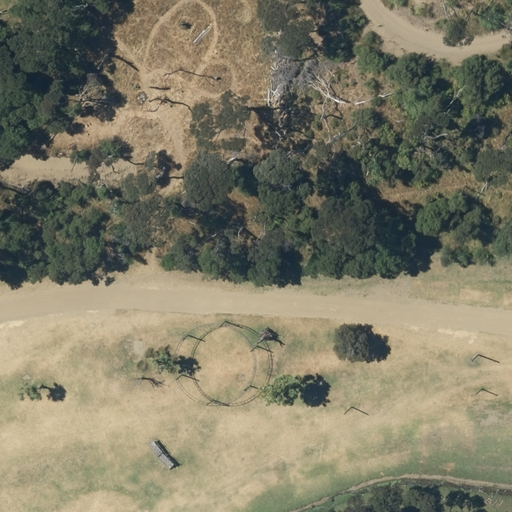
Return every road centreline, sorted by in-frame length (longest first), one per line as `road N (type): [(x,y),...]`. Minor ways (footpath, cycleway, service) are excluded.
road 1 (track): [(511,330),(312,295),(0,314)]
road 2 (track): [(325,0),(336,29),(462,61),(511,43)]
